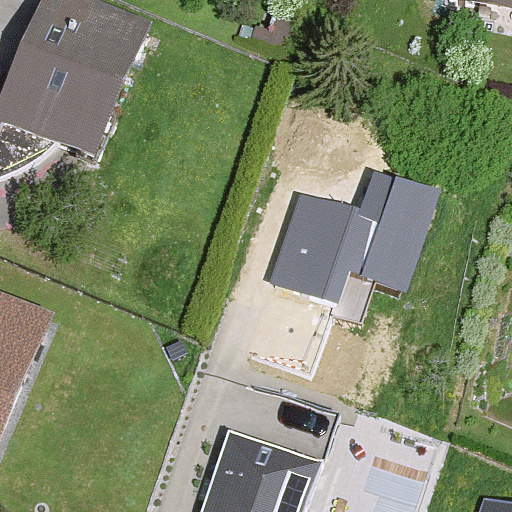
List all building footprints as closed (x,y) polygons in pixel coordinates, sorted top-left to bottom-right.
[(511,0),(448,0),(446,11),(511,21),(511,0)] [(56,3),(0,128),(0,134),(101,179),(159,49),(56,3)] [(400,246),(306,210),(260,330),(287,341),(300,307),(352,327),(369,283),(383,289),(400,246)] [(0,312),(0,476),(61,339),(0,312)] [(305,511),(320,468),(226,438),(202,511),(305,511)] [(511,511),(511,508),(485,499),(480,511),(511,511)]
